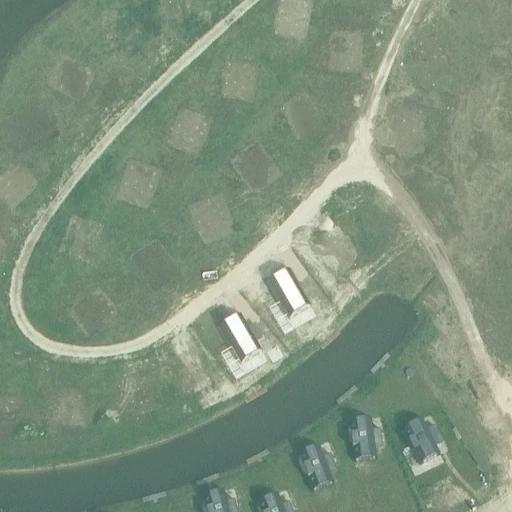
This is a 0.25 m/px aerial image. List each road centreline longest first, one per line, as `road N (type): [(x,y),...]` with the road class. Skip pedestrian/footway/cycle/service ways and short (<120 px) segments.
road 1 (residential): [(249,0),(168,68),(111,138),(60,183),(19,255),(5,301),(21,335),(60,355),(101,358),(187,327),(277,244),(344,152),(424,0)]
road 2 (track): [(344,152),(389,216),(467,373),(491,472),(511,499)]
